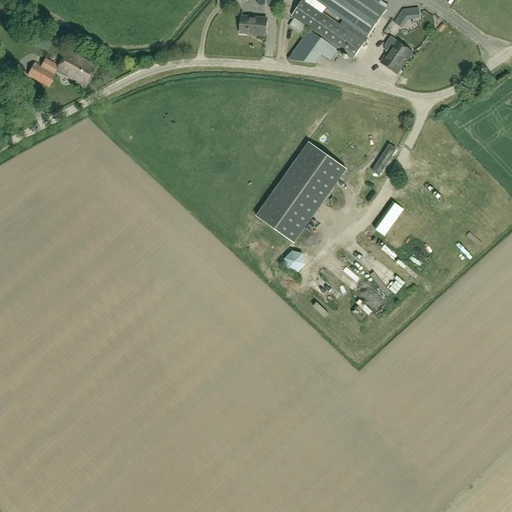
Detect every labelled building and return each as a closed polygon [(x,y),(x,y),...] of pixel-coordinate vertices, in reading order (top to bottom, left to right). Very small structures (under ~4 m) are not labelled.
[(340,24),(327,16),(304,0),(302,0),(292,16),(316,32),(353,58),(365,42),(364,42),(340,24)] [(313,0),(343,20),(340,24),(364,42),(386,10),(371,0),(313,0)] [(403,10),(394,23),(402,29),(408,20),(420,19),(419,8),(403,10)] [(241,17),(240,34),(265,36),(267,19),(241,17)] [(338,49),(330,44),(310,30),(289,60),(316,64),(322,55),(330,61),(338,49)] [(385,46),(390,49),(380,62),(398,74),(413,53),(395,41),(391,38),(385,46)] [(85,87),(96,67),(66,51),(56,71),(85,87)] [(55,76),(34,64),(28,75),(49,87),(55,76)] [(8,109),(14,104),(8,97),(2,102),(8,109)] [(309,143),(256,216),(294,243),(346,170),(309,143)] [(389,145),(372,171),(379,176),(397,150),(389,145)] [(460,161),(468,153),(461,147),(453,154),(460,161)] [(485,166),(477,171),(482,179),(490,174),(485,166)] [(486,213),(492,208),(482,196),(476,202),(486,213)] [(393,203),(374,228),(385,236),(403,210),(393,203)] [(412,233),(431,212),(421,204),(412,214),(416,217),(406,228),(412,233)] [(475,205),(469,210),(476,217),(481,212),(475,205)] [(462,219),(456,225),(463,233),(469,227),(462,219)] [(432,224),(423,233),(428,239),(438,229),(432,224)] [(448,234),(460,244),(465,237),(453,228),(448,234)] [(309,250),(313,254),(333,239),(330,234),(309,250)] [(283,261),(299,272),(308,259),(304,256),(306,253),(294,245),(283,261)] [(410,270),(414,267),(408,260),(404,263),(410,270)] [(390,265),(384,272),(398,285),(405,278),(390,265)] [(364,298),(357,306),(365,313),(372,305),(364,298)] [(391,322),(400,310),(397,307),(387,319),(391,322)]
